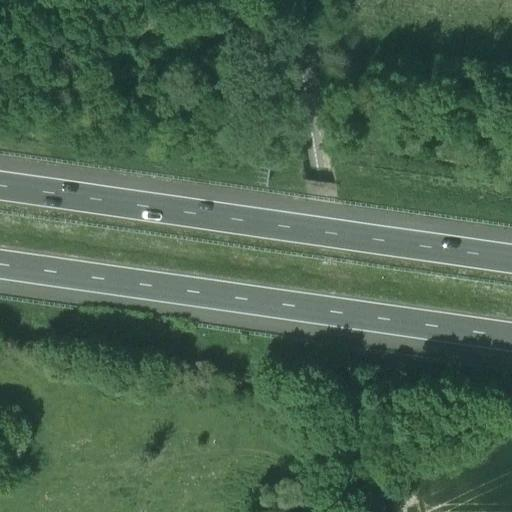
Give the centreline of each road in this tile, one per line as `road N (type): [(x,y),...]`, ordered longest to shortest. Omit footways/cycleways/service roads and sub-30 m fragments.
road 1 (unclassified): [(371,511),(290,0)]
road 2 (motorway): [(511,259),(0,185)]
road 3 (motorway): [(0,265),(511,338)]
